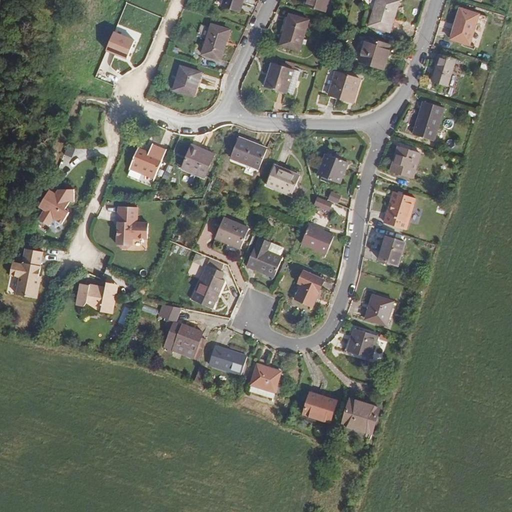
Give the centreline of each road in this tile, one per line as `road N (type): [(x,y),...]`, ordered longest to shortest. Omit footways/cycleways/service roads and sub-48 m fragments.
road 1 (residential): [(253,309),(264,335),(288,343),(306,344),(328,327),(345,289),(365,181),(385,125)]
road 2 (residential): [(75,256),(127,105),(183,124),(231,109)]
road 3 (residential): [(231,109),(262,122),(385,125)]
road 4 (residential): [(385,125),(415,71),(436,0)]
